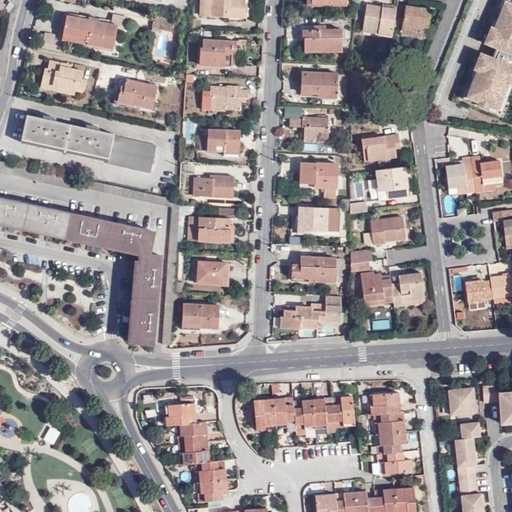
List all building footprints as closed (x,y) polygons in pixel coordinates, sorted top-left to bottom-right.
[(200,0),(200,14),(246,18),(247,6),(245,6),(244,0),(200,0)] [(14,5),(10,2),(5,9),(10,12),(14,5)] [(497,55),(493,53),(492,58),(480,53),(476,62),(478,63),(477,68),(479,69),(476,77),(473,75),(468,89),(471,90),(468,97),(478,101),(476,104),(487,109),(489,105),(496,108),(500,100),(497,99),(501,90),(503,91),(507,80),(511,82),(511,74),(511,72),(511,65),(511,66),(511,63),(511,4),(506,2),(504,9),(501,8),(495,22),(498,23),(495,31),(492,29),(490,34),(488,33),(484,42),(499,48),(497,55)] [(379,28),(378,34),(392,36),(396,9),(367,4),(363,26),(379,28)] [(432,10),(407,6),(403,30),(428,34),(432,10)] [(15,22),(16,14),(10,12),(8,20),(15,22)] [(156,14),(153,28),(174,32),(176,22),(182,24),(183,20),(156,14)] [(114,15),(112,24),(70,17),(66,39),(113,49),(118,28),(127,30),(129,18),(114,15)] [(67,16),(62,39),(66,39),(70,17),(67,16)] [(341,30),(326,30),(314,30),(303,30),(303,38),(304,38),(308,38),(309,48),(341,48),(341,30)] [(427,39),(428,34),(403,30),(402,34),(427,39)] [(65,42),(44,37),(41,47),(63,52),(65,42)] [(309,48),(308,38),(304,38),(305,51),(341,51),(341,48),(309,48)] [(203,47),(200,47),(200,61),(225,62),(226,53),(233,53),(233,50),(236,50),(236,45),(236,42),(203,40),(203,47)] [(48,68),(46,68),(43,83),(61,87),(60,91),(74,94),(75,90),(82,91),(85,79),(81,78),(82,71),(70,68),(71,65),(50,60),(48,68)] [(318,93),(318,97),(336,98),(337,76),(337,75),(301,73),(301,93),(318,93)] [(346,98),(347,76),(337,76),(336,98),(346,98)] [(156,85),(126,79),(124,86),(124,90),(120,89),(118,101),(151,108),(156,85)] [(43,83),(42,88),(60,91),(61,87),(43,83)] [(227,86),(227,87),(210,86),(209,97),(211,97),(211,105),(225,106),(225,109),(241,110),(242,102),(242,101),(239,101),(239,97),(247,98),(248,98),(248,91),(241,90),(241,87),(227,86)] [(113,133),(26,114),(21,138),(108,157),(108,161),(107,163),(150,172),(156,147),(113,137),(113,133)] [(304,141),(328,142),(328,117),(303,116),(302,118),(289,118),(289,126),(304,126),(304,141)] [(240,142),(236,142),(237,131),(207,130),(207,135),(200,135),(199,150),(224,151),(239,152),(240,142)] [(395,133),(357,138),(358,148),(362,147),(364,160),(390,157),(388,148),(388,144),(396,143),(395,133)] [(108,161),(108,157),(21,138),(20,142),(108,161)] [(481,162),(480,156),(471,158),(475,188),(496,185),(503,184),(500,160),(481,162)] [(463,158),(464,164),(446,166),(450,195),(476,192),(475,188),(471,158),(471,157),(463,158)] [(176,249),(179,205),(180,200),(86,180),(0,160),(0,172),(27,179),(72,189),(74,185),(171,207),(162,344),(170,345),(173,293),(176,249)] [(336,187),(337,164),(301,163),(300,182),(314,182),(314,187),(325,187),(324,197),(336,198),(336,187)] [(405,188),(408,188),(405,166),(371,170),(373,181),(375,180),(377,191),(383,191),(384,199),(406,196),(405,188)] [(193,195),(233,197),(234,177),(212,176),(211,179),(193,178),(193,195)] [(373,181),(375,200),(384,199),(383,191),(377,191),(375,180),(373,181)] [(138,259),(135,259),(128,342),(152,344),(160,255),(149,254),(153,232),(0,197),(0,222),(138,254),(138,259)] [(350,210),(350,213),(367,211),(366,201),(350,203),(350,210)] [(198,217),(197,240),(229,242),(230,225),(230,216),(231,208),(216,207),(216,218),(198,217)] [(340,209),(298,207),(297,232),(310,232),(310,229),(339,230),(340,209)] [(501,217),(511,216),(511,208),(493,210),(494,220),(501,220),(501,217)] [(189,217),(187,240),(197,240),(198,217),(189,217)] [(386,241),(405,238),(403,217),(371,221),(374,245),(386,243),(386,241)] [(350,252),(350,254),(350,263),(368,260),(372,260),(371,249),(350,252)] [(497,261),(496,252),(478,253),(478,263),(497,261)] [(315,280),(342,281),(343,258),(300,256),(300,264),(292,264),(292,277),(308,277),(308,282),(315,283),(315,280)] [(350,272),(369,269),(368,260),(350,263),(350,272)] [(227,263),(198,262),(197,281),(226,283),(227,263)] [(229,287),(230,263),(227,263),(226,283),(197,281),(196,285),(229,287)] [(392,288),(391,284),(390,275),(383,276),(381,274),(374,274),(374,272),(361,274),(365,299),(383,297),(383,302),(393,300),(392,288)] [(392,288),(393,300),(394,307),(404,306),(404,302),(426,300),(423,273),(399,276),(400,283),(401,287),(392,288)] [(511,273),(490,277),(490,281),(492,298),(511,295),(511,273)] [(452,293),(462,292),(459,274),(450,275),(452,293)] [(485,299),(492,298),(490,281),(482,282),(482,280),(465,282),(467,302),(469,302),(480,301),(485,300),(485,299)] [(300,303),(300,294),(280,294),(280,303),(300,303)] [(219,306),(184,304),(183,323),(201,324),(201,327),(218,328),(219,306)] [(201,327),(201,324),(183,323),(182,330),(201,331),(201,327)] [(316,335),(315,327),(303,327),(304,336),(316,335)] [(511,394),(499,396),(498,387),(484,389),(485,406),(500,404),(501,422),(511,421),(511,394)] [(477,415),(474,390),(449,393),(452,418),(477,415)] [(400,412),(398,392),(372,394),(373,405),(369,405),(370,414),(380,414),(380,421),(374,422),(376,454),(380,454),(387,454),(387,462),(381,462),(382,473),(411,471),(410,459),(404,460),(403,451),(399,451),(398,444),(406,443),(403,411),(400,412)] [(353,426),(351,397),(340,398),(341,404),(333,404),(324,405),(324,402),(323,399),(301,401),(302,407),(293,408),(293,405),(285,406),(284,398),(262,400),(262,411),(254,411),(255,426),(264,426),(264,429),(295,426),(295,424),(304,424),(304,430),(326,428),(325,422),(334,421),(335,427),(353,426)] [(292,401),(292,397),(284,398),(285,406),(293,405),(292,401)] [(262,400),(253,400),(254,411),(262,411),(262,400)] [(219,492),(222,491),(225,491),(224,468),(216,468),(216,461),(208,461),(207,450),(200,450),(200,442),(199,434),(205,434),(204,422),(194,422),(185,423),(184,416),(194,415),(193,403),(163,406),(164,416),(168,416),(168,425),(175,425),(179,464),(194,463),(200,463),(201,470),(195,472),(197,494),(203,493),(204,501),(219,500),(219,492)] [(194,422),(194,415),(184,416),(185,423),(194,422)] [(461,426),(463,442),(456,442),(464,511),(484,511),(482,495),(478,496),(475,468),(477,468),(474,440),(482,439),(480,424),(461,426)] [(224,468),(223,460),(216,461),(216,468),(224,468)] [(415,506),(413,487),(405,488),(407,506),(415,506)] [(406,511),(415,510),(415,506),(407,506),(405,488),(382,490),(382,496),(374,497),(374,499),(366,500),(366,498),(366,491),(343,493),(344,499),(344,502),(336,502),(335,500),(335,494),(315,495),(316,511),(406,511)]
